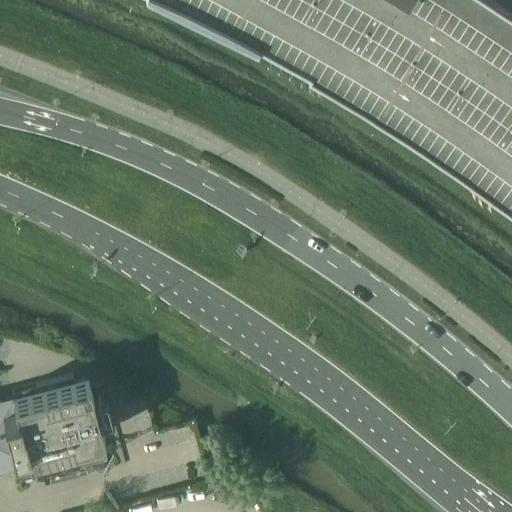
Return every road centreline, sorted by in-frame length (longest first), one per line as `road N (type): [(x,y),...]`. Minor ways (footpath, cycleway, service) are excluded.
road 1 (secondary): [(511,415),(378,303),(226,201),(148,158),(0,112)]
road 2 (secondary): [(0,190),(250,331),(480,511)]
